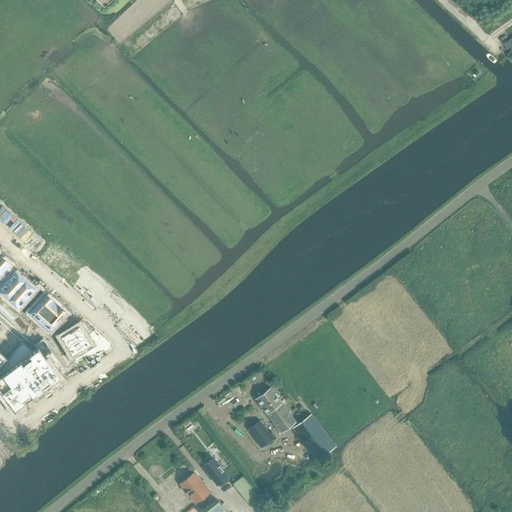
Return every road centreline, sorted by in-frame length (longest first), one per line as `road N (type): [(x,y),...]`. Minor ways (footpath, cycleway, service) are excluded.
road 1 (residential): [(52,511),(511,163)]
road 2 (residential): [(0,233),(119,342),(13,421),(0,409)]
road 3 (track): [(336,298),(417,367),(418,400),(384,432)]
